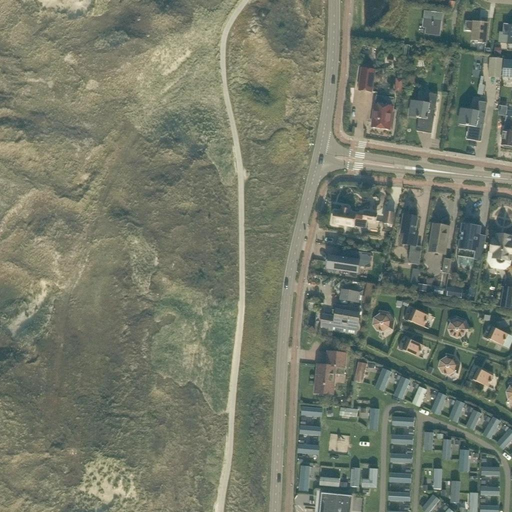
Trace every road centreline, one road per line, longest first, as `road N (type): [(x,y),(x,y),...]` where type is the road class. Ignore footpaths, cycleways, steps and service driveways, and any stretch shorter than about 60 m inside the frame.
road 1 (tertiary): [(275,511),(290,276),(317,162)]
road 2 (tertiary): [(320,148),(334,0)]
